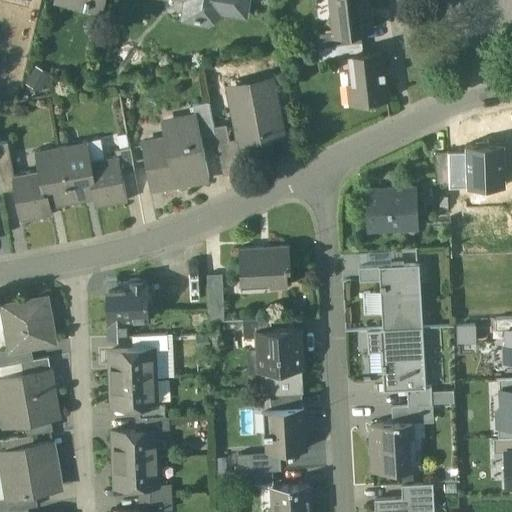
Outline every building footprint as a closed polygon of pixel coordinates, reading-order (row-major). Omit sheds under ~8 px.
[(103,0),(66,0),(85,4),(84,7),(87,8),(89,2),(102,5),(103,0)] [(192,0),(192,5),(188,4),(186,17),(206,21),(218,14),(218,10),(217,10),(219,0),(192,0)] [(248,0),(219,0),(217,10),(218,10),(246,15),(248,0)] [(368,0),(331,0),(334,19),(331,19),(332,31),(332,32),(360,28),(371,27),(368,0)] [(360,28),(332,32),(332,31),(316,33),(318,47),(337,45),(361,42),(360,28)] [(361,42),(337,45),(338,58),(350,57),(350,56),(363,54),(361,42)] [(363,54),(350,56),(350,57),(353,83),(349,83),(351,104),(371,102),(371,104),(376,103),(376,101),(388,100),(382,52),(363,54)] [(272,82),(232,89),(242,139),(281,132),(272,82)] [(209,102),(193,105),(195,116),(198,115),(202,136),(215,134),(214,129),(209,102)] [(195,116),(169,121),(172,138),(142,143),(151,190),(210,179),(202,136),(198,115),(195,116)] [(227,126),(214,129),(215,134),(218,147),(231,145),(230,141),(227,126)] [(117,156),(93,160),(89,140),(63,145),(74,203),(95,199),(96,207),(128,201),(123,173),(119,155),(117,156)] [(8,141),(0,142),(0,179),(2,192),(15,189),(12,175),(14,175),(8,141)] [(231,145),(218,147),(222,172),(246,167),(242,143),(231,145)] [(63,145),(37,149),(40,170),(14,175),(12,175),(15,189),(21,221),(53,215),(51,207),(74,203),(63,145)] [(468,151),(469,189),(506,187),(505,145),(467,146),(468,151)] [(131,147),(116,150),(117,156),(119,155),(123,173),(135,170),(131,147)] [(450,189),(469,189),(468,151),(449,151),(450,189)] [(448,153),(436,153),(437,182),(449,182),(448,153)] [(415,186),(366,189),(368,229),(418,226),(415,186)] [(288,244),(238,248),(240,283),(269,281),(269,286),(288,285),(287,268),(291,268),(291,264),(289,264),(288,244)] [(419,265),(382,267),(382,279),(385,328),(422,326),(419,265)] [(382,267),(360,268),(360,281),(382,279),(382,267)] [(222,276),(208,277),(208,292),(222,291),(222,276)] [(131,279),(128,282),(119,282),(115,287),(108,288),(110,336),(128,335),(127,319),(148,319),(147,283),(147,282),(143,279),(131,279)] [(222,291),(208,292),(209,321),(224,320),(222,291)] [(47,296),(1,304),(9,349),(9,351),(31,347),(55,342),(47,296)] [(269,317),(241,319),(242,334),(257,333),(257,330),(270,329),(269,317)] [(224,320),(209,321),(210,340),(215,335),(242,334),(241,319),(224,320)] [(511,330),(511,319),(497,320),(497,331),(504,330),(511,330)] [(454,322),(454,340),(471,340),(471,322),(454,322)] [(422,326),(385,328),(368,328),(368,352),(382,351),(384,390),(407,389),(425,388),(425,385),(422,326)] [(270,329),(257,330),(257,333),(258,354),(260,354),(260,371),(301,369),(300,349),(298,349),(297,329),(299,329),(299,328),(270,329)] [(31,347),(9,351),(9,349),(0,350),(0,365),(20,362),(33,360),(31,347)] [(154,348),(110,350),(111,378),(155,376),(154,348)] [(33,360),(20,362),(22,375),(50,370),(48,357),(33,360)] [(301,369),(260,371),(261,394),(269,394),(300,392),(302,392),(301,369)] [(22,375),(0,378),(0,399),(5,425),(58,416),(50,370),(22,375)] [(155,376),(111,378),(112,406),(137,405),(156,404),(155,376)] [(500,390),(503,390),(511,389),(511,378),(500,378),(500,390)] [(425,388),(407,389),(408,405),(422,404),(432,403),(431,385),(425,385),(425,388)] [(511,389),(503,390),(503,409),(505,409),(506,426),(511,425),(511,389)] [(300,392),(269,394),(270,409),(301,407),(300,392)] [(156,404),(137,405),(138,417),(166,416),(165,404),(156,404)] [(408,405),(391,405),(393,422),(412,421),(412,422),(423,421),(422,404),(408,405)] [(270,409),(263,410),(264,436),(266,436),(267,451),(306,449),(303,407),(270,409)] [(166,416),(138,417),(138,429),(157,428),(158,429),(166,429),(166,416)] [(393,422),(370,423),(373,471),(415,468),(412,422),(412,421),(393,422)] [(511,437),(511,425),(506,426),(499,426),(499,438),(511,437)] [(138,429),(113,430),(114,458),(159,456),(158,429),(157,428),(138,429)] [(506,453),(511,452),(511,437),(499,438),(494,438),(495,453),(506,453)] [(53,442),(5,451),(0,451),(0,457),(2,472),(7,498),(34,493),(34,488),(60,483),(53,442)] [(159,456),(114,458),(116,486),(140,485),(160,485),(160,483),(159,456)] [(272,470),(247,471),(248,483),(273,482),(272,470)] [(431,481),(402,483),(402,498),(432,496),(431,481)] [(160,485),(140,485),(141,497),(169,496),(169,483),(160,483),(160,485)] [(309,511),(308,484),(272,486),(273,511),(309,511)] [(34,493),(7,498),(9,510),(29,507),(37,505),(34,493)] [(169,496),(141,497),(141,509),(159,508),(159,509),(170,509),(169,496)] [(402,498),(375,499),(376,511),(433,511),(432,496),(402,498)]
